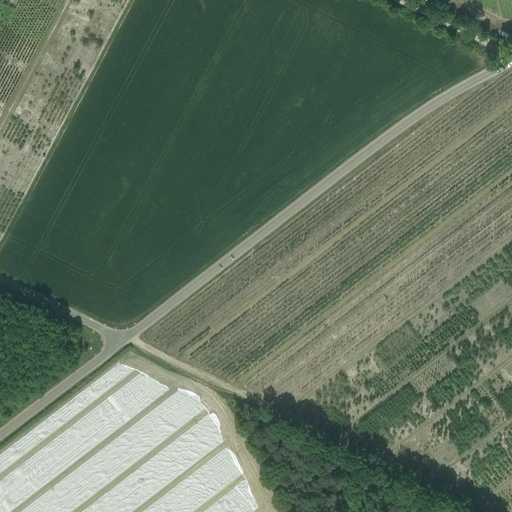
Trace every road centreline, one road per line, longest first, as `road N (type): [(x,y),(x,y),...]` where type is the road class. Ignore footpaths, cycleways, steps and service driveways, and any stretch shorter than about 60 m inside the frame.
road 1 (unclassified): [(125,338),(424,107),(511,60)]
road 2 (track): [(470,511),(125,338)]
road 3 (unclassified): [(0,435),(125,338)]
road 4 (unclassified): [(125,338),(0,277)]
road 5 (track): [(396,0),(501,50),(508,62)]
